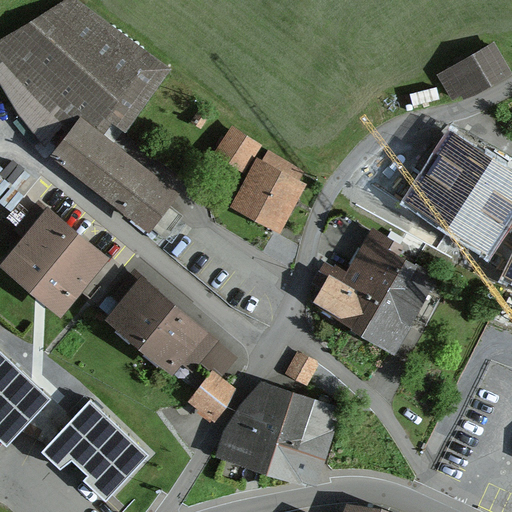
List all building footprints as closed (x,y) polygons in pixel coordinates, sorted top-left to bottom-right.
[(114,116),(124,123),(164,70),(71,2),(0,44),(0,76),(22,108),(45,137),(63,112),(77,127),(58,153),(165,237),(182,215),(164,202),(168,197),(95,140),(114,116)] [(452,97),(460,92),(463,96),(508,71),(494,45),(440,77),(452,97)] [(201,107),(195,117),(203,123),(209,113),(201,107)] [(223,147),(221,151),(241,165),(254,146),(233,132),(228,140),(222,136),(217,144),(223,147)] [(240,202),(277,222),(302,172),(268,152),(240,202)] [(11,261),(61,303),(98,259),(49,218),(50,216),(37,205),(18,227),(30,238),(11,261)] [(327,289),(320,300),(355,321),(395,253),(399,246),(375,232),(354,267),(362,272),(356,282),(326,264),(316,282),(327,289)] [(429,289),(435,277),(395,253),(355,321),(393,344),(426,287),(429,289)] [(193,362),(211,340),(151,291),(135,310),(126,302),(115,315),(172,363),(181,352),(193,362)] [(148,453),(90,398),(72,417),(0,348),(0,437),(6,443),(20,429),(42,441),(46,445),(42,449),(60,467),(82,449),(97,463),(87,474),(109,495),(148,453)] [(289,370),(307,380),(316,362),(308,357),(299,353),(289,370)] [(193,399),(213,415),(233,390),(212,374),(193,399)] [(232,421),(223,449),(269,464),(291,397),(264,389),(258,406),(245,401),(238,423),(232,421)] [(330,423),(334,411),(291,397),(269,464),(312,478),(322,449),(309,445),(312,436),(317,437),(322,421),(330,423)]
